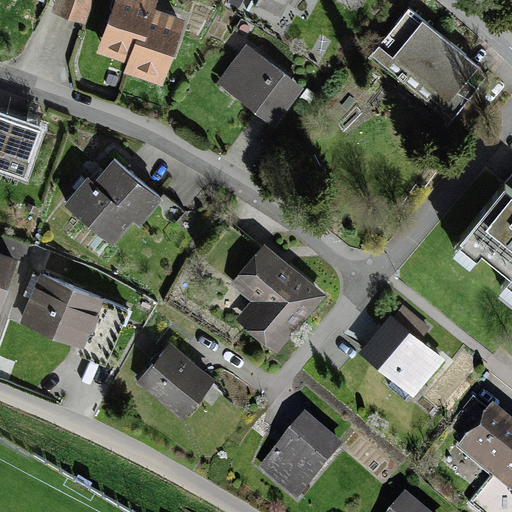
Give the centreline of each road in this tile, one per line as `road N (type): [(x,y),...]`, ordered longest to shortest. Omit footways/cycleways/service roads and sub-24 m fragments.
road 1 (residential): [(360,277),(261,199),(152,134),(0,77)]
road 2 (residential): [(232,511),(0,396)]
road 3 (residential): [(511,104),(360,277)]
road 4 (residential): [(360,277),(273,378)]
